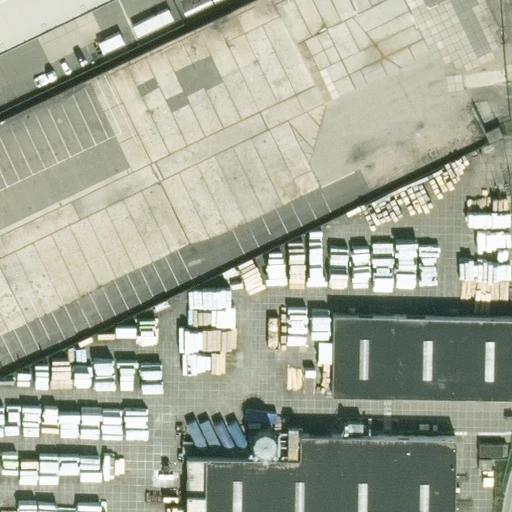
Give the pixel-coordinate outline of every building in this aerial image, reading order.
[(0,0),(0,43),(89,0),(0,0)] [(286,0),(66,82),(57,104),(80,113),(79,145),(109,156),(44,156),(73,167),(40,179),(40,218),(137,181),(150,149),(165,191),(181,185),(171,213),(184,218),(255,192),(200,171),(185,210),(185,148),(215,137),(216,118),(274,119),(286,89),(278,68),(261,68),(260,85),(225,84),(250,19),(287,20),(321,112),(432,70),(405,0),(286,0)] [(460,0),(429,13),(454,74),(503,54),(489,20),(495,18),(488,0),(460,0)] [(500,122),(486,129),(490,139),(505,132),(500,122)] [(221,220),(196,226),(199,237),(223,232),(221,220)] [(331,392),(511,395),(511,315),(333,312),(331,392)] [(453,511),(455,435),(296,431),(296,457),(205,455),(203,511),(453,511)] [(503,444),(503,443),(479,443),(479,454),(503,455),(503,454),(506,454),(506,444),(503,444)] [(188,464),(188,491),(204,491),(204,465),(188,464)]
